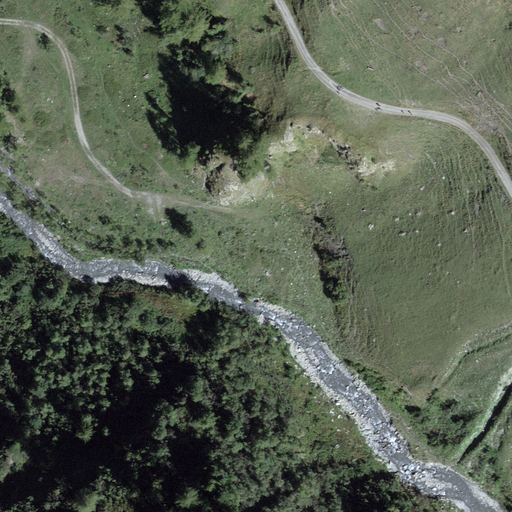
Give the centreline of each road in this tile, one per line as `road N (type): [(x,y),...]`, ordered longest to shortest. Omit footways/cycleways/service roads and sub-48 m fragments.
road 1 (track): [(250,216),(124,190),(87,151),(60,45),(30,23),(0,21)]
road 2 (track): [(276,0),(339,91),(464,128),(511,196)]
